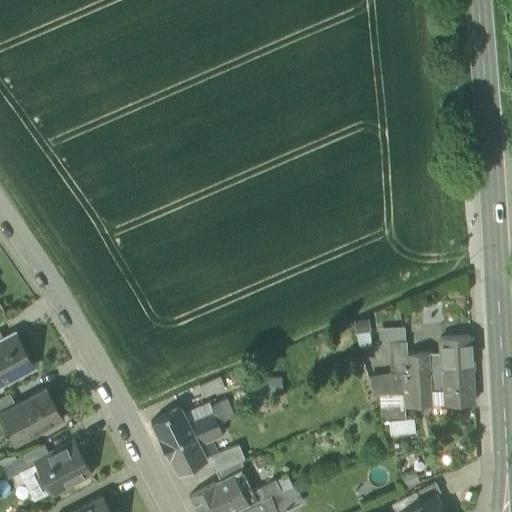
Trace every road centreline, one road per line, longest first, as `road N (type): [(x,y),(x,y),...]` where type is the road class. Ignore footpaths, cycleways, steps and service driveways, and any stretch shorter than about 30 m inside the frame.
road 1 (secondary): [(477,0),(507,511)]
road 2 (residential): [(171,511),(72,323),(0,216)]
